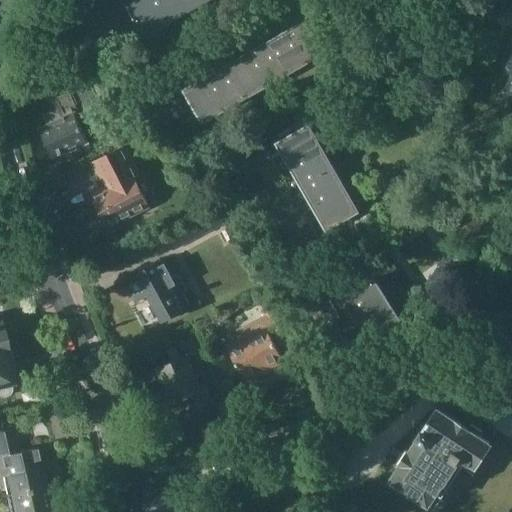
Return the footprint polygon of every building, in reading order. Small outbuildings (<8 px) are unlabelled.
[(188,10),(182,0),(136,0),(128,4),(138,22),(145,35),(188,10)] [(206,0),(182,0),(188,10),(206,0)] [(288,73),(330,49),(307,7),(264,31),(288,73)] [(288,73),(264,31),(243,43),(249,55),(229,66),(247,96),(288,73)] [(247,96),(229,66),(223,55),(201,67),(207,79),(187,91),(197,108),(196,108),(204,121),(247,96)] [(78,95),(91,122),(105,116),(93,88),(78,95)] [(50,125),(40,129),(56,164),(73,156),(71,150),(88,143),(81,127),(85,125),(81,116),(77,118),(75,113),(79,111),(71,93),(55,101),(59,111),(46,116),(50,125)] [(291,165),(279,171),(292,193),(333,169),(309,126),(296,134),(297,134),(279,144),(291,165)] [(94,201),(107,227),(147,206),(133,179),(139,175),(124,146),(91,163),(100,182),(101,181),(104,185),(90,192),(94,200),(94,201)] [(333,169),(292,193),(304,214),(315,207),(327,228),(345,218),(358,211),(333,169)] [(222,210),(194,225),(200,235),(228,221),(222,210)] [(459,216),(455,229),(478,236),(482,224),(459,216)] [(170,270),(164,259),(124,281),(135,301),(147,295),(162,322),(190,307),(183,293),(186,291),(174,269),(170,270)] [(345,298),(342,293),(330,301),(346,327),(357,320),(370,340),(396,323),(383,303),(387,301),(373,279),(357,290),(345,298)] [(260,293),(250,298),(254,305),(264,299),(260,293)] [(271,335),(286,327),(271,299),(260,305),(265,315),(250,324),(251,326),(238,333),(242,340),(227,348),(232,356),(245,382),(285,362),(271,335)] [(0,355),(11,353),(10,349),(8,349),(5,337),(9,335),(11,332),(11,329),(10,326),(7,324),(5,323),(0,324),(0,355)] [(168,351),(172,361),(181,357),(177,348),(168,351)] [(12,388),(11,386),(10,383),(12,382),(8,364),(14,363),(14,360),(13,360),(11,353),(0,355),(0,396),(1,397),(3,397),(5,397),(6,397),(8,396),(9,395),(11,393),(11,392),(11,391),(12,390),(12,388)] [(187,357),(160,368),(174,399),(192,391),(199,407),(213,401),(206,385),(200,387),(187,357)] [(487,447),(488,445),(489,443),(479,436),(483,432),(471,424),(468,429),(459,422),(459,423),(438,409),(424,431),(423,430),(417,438),(418,439),(409,452),(406,450),(397,463),(401,465),(391,481),(428,506),(444,482),(445,482),(461,457),(474,466),(476,464),(475,463),(477,462),(479,460),(482,458),(484,454),(485,452),(486,450),(487,447)] [(49,470),(44,446),(21,451),(15,427),(0,430),(0,476),(5,497),(49,488),(45,470),(49,470)] [(58,511),(56,501),(52,501),(49,488),(5,497),(8,511),(58,511)]
